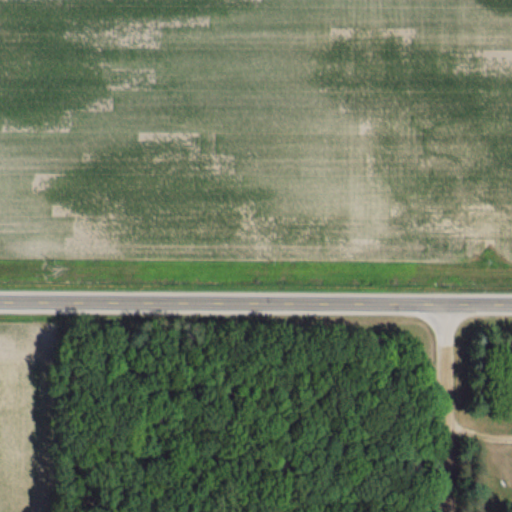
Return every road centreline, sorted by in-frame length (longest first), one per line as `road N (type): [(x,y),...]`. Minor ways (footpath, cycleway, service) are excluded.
road 1 (tertiary): [(511,302),(0,301)]
road 2 (residential): [(442,511),(443,302)]
